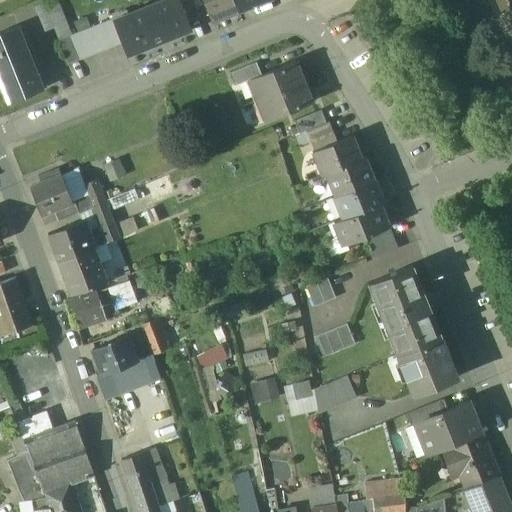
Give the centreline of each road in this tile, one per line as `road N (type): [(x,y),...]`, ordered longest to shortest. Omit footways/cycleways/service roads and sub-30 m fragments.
road 1 (residential): [(0,182),(120,511)]
road 2 (residential): [(0,140),(303,18)]
road 3 (residential): [(416,194),(511,433)]
road 4 (residential): [(303,18),(416,194)]
